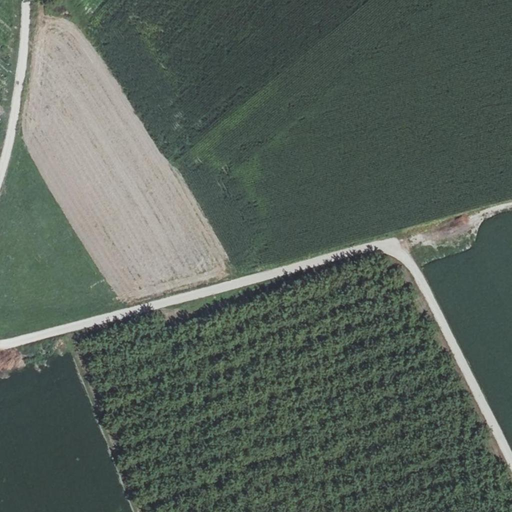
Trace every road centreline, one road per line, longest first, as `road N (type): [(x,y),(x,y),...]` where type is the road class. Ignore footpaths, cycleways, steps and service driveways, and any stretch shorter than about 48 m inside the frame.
road 1 (track): [(511,464),(415,270),(383,247),(0,348)]
road 2 (track): [(24,13),(46,9),(68,18),(86,42),(204,261),(201,293)]
road 3 (track): [(0,180),(18,100),(25,0)]
